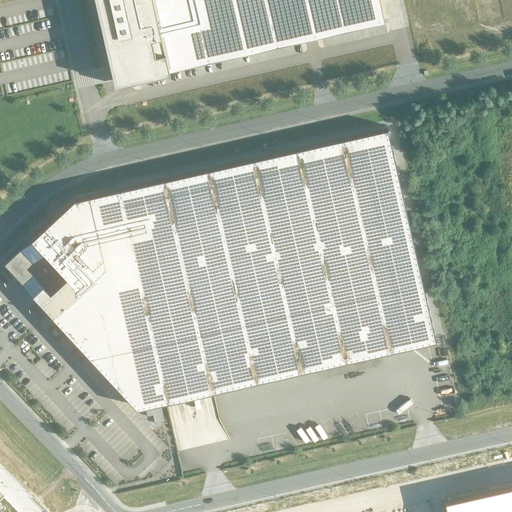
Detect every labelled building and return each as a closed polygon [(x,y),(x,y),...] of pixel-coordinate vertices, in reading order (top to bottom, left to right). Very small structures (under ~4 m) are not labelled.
[(125,62),(129,78),(384,20),(379,0),(98,0),(100,7),(98,8),(103,32),(105,31),(113,65),(125,62)] [(435,338),(387,125),(73,197),(3,262),(136,406),(435,338)] [(20,403),(16,407),(26,416),(29,413),(20,403)] [(165,420),(161,405),(145,409),(147,416),(152,415),(154,423),(165,420)] [(511,511),(511,484),(389,511),(511,511)]
